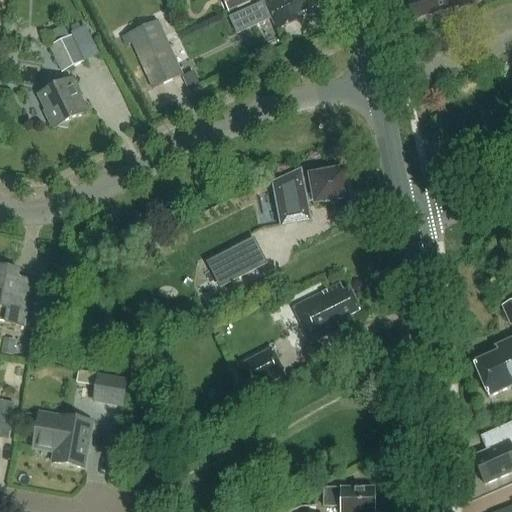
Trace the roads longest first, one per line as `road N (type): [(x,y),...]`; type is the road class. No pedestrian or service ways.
road 1 (residential): [(379,77),(148,158),(61,198),(0,201)]
road 2 (secondary): [(429,511),(427,359),(410,230)]
road 3 (secondary): [(410,230),(379,77)]
